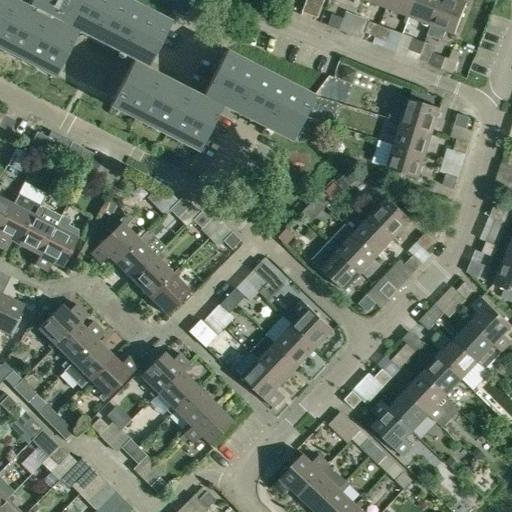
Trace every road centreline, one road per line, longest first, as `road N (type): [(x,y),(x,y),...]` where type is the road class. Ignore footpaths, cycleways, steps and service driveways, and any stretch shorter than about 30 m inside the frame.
road 1 (residential): [(498,108),(206,0)]
road 2 (residential): [(261,240),(212,197),(0,88)]
road 3 (residential): [(372,343),(454,252),(498,108)]
road 4 (residential): [(0,264),(47,289),(81,282),(133,330),(175,328)]
road 5 (residential): [(285,434),(175,328)]
road 6 (residential): [(372,343),(261,240)]
road 7 (residential): [(285,434),(372,343)]
road 8 (residential): [(175,328),(261,240)]
